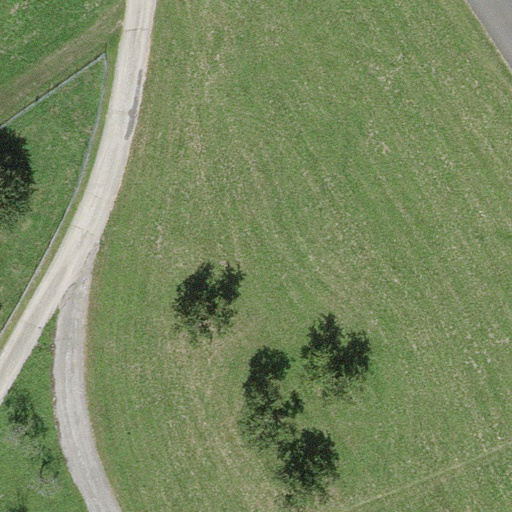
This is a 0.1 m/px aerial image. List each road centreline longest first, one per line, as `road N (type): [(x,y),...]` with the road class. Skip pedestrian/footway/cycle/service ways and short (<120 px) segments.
road 1 (residential): [(136,0),(86,224),(0,376)]
road 2 (track): [(0,101),(132,14)]
